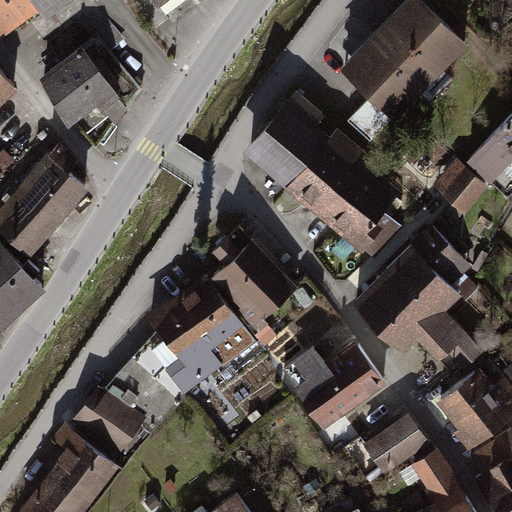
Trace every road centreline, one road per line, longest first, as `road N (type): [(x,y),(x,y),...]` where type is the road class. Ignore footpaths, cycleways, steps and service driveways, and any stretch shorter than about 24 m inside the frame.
road 1 (residential): [(212,178),(256,202),(396,362),(496,511)]
road 2 (residential): [(0,490),(212,178)]
road 3 (tertiary): [(129,185),(0,380)]
road 4 (residential): [(212,178),(349,0)]
road 5 (residential): [(129,185),(0,43)]
road 6 (tertiary): [(256,0),(154,151)]
